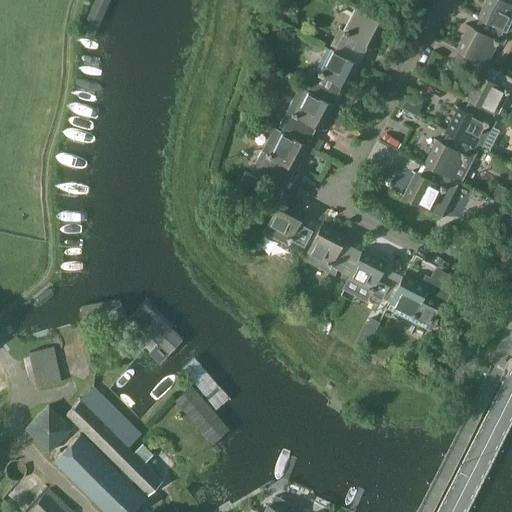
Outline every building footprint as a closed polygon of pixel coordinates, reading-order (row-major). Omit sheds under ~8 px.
[(511,0),(485,0),(478,16),(480,17),(504,30),(507,32),(511,22),(511,0)] [(335,48),(334,50),(359,64),(369,44),(374,46),(386,22),(356,7),(343,31),(339,28),(330,44),(335,48)] [(504,30),(480,17),(474,28),(468,24),(456,49),(486,65),(499,41),(503,44),(507,36),(502,33),(504,30)] [(309,88),(308,90),(332,103),(342,85),(346,88),(359,64),(334,50),(331,48),(318,71),(314,68),(303,85),(309,88)] [(465,98),(469,100),(492,114),(507,89),(511,92),(511,77),(489,66),(484,76),(480,73),(465,98)] [(288,120),(282,131),(306,144),(316,126),(321,129),(334,104),(332,103),(308,90),(305,89),(293,111),(287,108),(283,117),(288,120)] [(448,132),(472,144),(479,148),(491,124),(492,125),(497,117),(492,114),(469,100),(464,109),(458,106),(445,130),(448,132)] [(306,144),(282,131),(274,127),(262,150),(250,169),(281,186),(291,168),(295,170),(308,145),(306,144)] [(423,162),(427,164),(450,178),(452,179),(466,155),(472,158),(475,151),(470,148),(472,144),(448,132),(442,142),(437,138),(423,162)] [(318,150),(323,141),(315,137),(314,141),(311,140),(308,145),(318,150)] [(450,178),(427,164),(421,174),(415,171),(402,196),(431,211),(444,187),(449,190),(454,183),(449,181),(450,178)] [(511,190),(497,183),(491,196),(509,205),(511,198),(511,190)] [(303,214),(280,202),(266,229),(289,241),(291,239),(304,246),(312,230),(298,223),(303,214)] [(484,238),(492,224),(471,213),(464,227),(484,238)] [(327,271),(335,274),(337,269),(350,245),(343,241),(346,236),(322,223),(306,253),(329,266),(327,271)] [(386,261),(364,249),(345,287),(367,298),(370,293),(383,299),(392,281),(379,275),(386,261)] [(439,264),(430,281),(448,291),(457,275),(439,264)] [(443,302),(425,292),(427,287),(403,274),(388,303),(412,316),(410,321),(417,325),(420,319),(431,325),(443,302)] [(365,322),(355,343),(367,349),(380,322),(370,317),(367,323),(365,322)] [(53,346),(29,352),(38,387),(61,381),(53,346)] [(93,386),(66,413),(146,493),(160,479),(126,445),(139,432),(93,386)] [(49,404),(25,427),(49,451),(73,428),(49,404)] [(128,511),(143,497),(81,435),(55,460),(107,511),(128,511)] [(143,443),(134,452),(145,462),(153,454),(143,443)] [(27,511),(72,511),(49,489),(27,511)]
